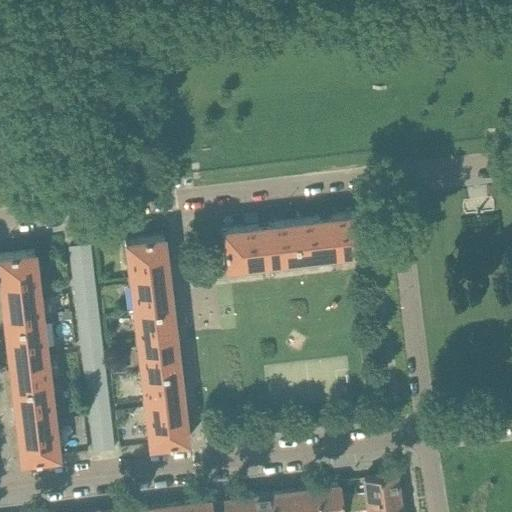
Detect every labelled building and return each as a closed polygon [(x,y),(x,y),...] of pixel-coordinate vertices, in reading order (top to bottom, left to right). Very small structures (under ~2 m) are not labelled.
[(364,211),(292,219),(297,257),(369,248),(364,211)] [(225,265),(297,257),(292,219),(221,227),(225,265)] [(124,239),(133,307),(170,303),(162,234),(124,239)] [(89,243),(79,244),(82,268),(92,267),(89,243)] [(68,246),(71,269),(82,268),(79,244),(68,246)] [(0,294),(3,323),(41,318),(33,250),(0,253),(0,294)] [(90,426),(100,425),(111,424),(92,267),(82,268),(71,269),(90,426)] [(133,307),(141,375),(178,371),(170,303),(133,307)] [(49,386),(41,318),(3,323),(11,391),(49,386)] [(186,439),(178,371),(141,375),(149,444),(186,439)] [(20,459),(57,454),(49,386),(11,391),(20,459)] [(114,448),(111,424),(100,425),(103,449),(114,448)] [(92,450),(103,449),(100,425),(90,426),(92,450)] [(365,490),(340,493),(341,503),(398,496),(395,472),(363,476),(365,490)] [(341,503),(340,493),(339,483),(315,486),(318,511),(342,511),(341,503)] [(318,511),(315,486),(292,489),(294,511),(318,511)] [(294,511),(292,489),(269,491),(271,511),(294,511)] [(247,511),(271,511),(269,491),(246,494),(247,511)] [(247,511),(246,494),(236,495),(235,492),(224,493),(225,497),(222,497),(223,511),(247,511)] [(399,511),(398,496),(341,503),(342,511),(367,508),(367,511),(399,511)] [(211,511),(210,498),(186,501),(187,511),(211,511)] [(187,511),(186,501),(163,504),(164,511),(187,511)]
